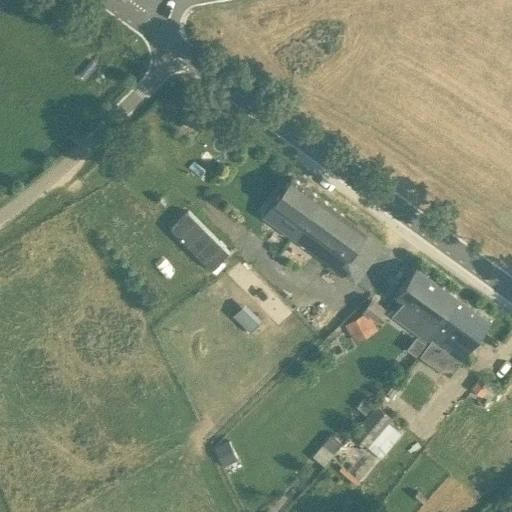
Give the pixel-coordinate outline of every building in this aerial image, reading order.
[(308,36),(321,58),(341,46),(327,24),(308,36)] [(368,230),(292,174),(272,201),(293,217),(284,228),(355,280),(383,241),(368,230)] [(396,292),(403,297),(393,312),(417,330),(430,338),(419,353),(421,355),(423,352),(444,325),(439,321),(458,295),(416,265),(396,292)] [(490,319),(458,295),(439,321),(444,325),(423,352),(421,355),(449,375),(460,359),(463,360),(490,319)] [(372,297),(365,307),(376,315),(384,306),(372,297)] [(243,303),(234,312),(249,328),(259,320),(243,303)] [(344,322),(353,340),(376,328),(366,310),(344,322)] [(471,386),(482,393),(490,382),(480,375),(471,386)] [(367,413),(374,404),(365,396),(357,405),(367,413)] [(392,416),(376,402),(374,404),(367,413),(352,431),(380,456),(401,432),(388,420),(392,416)] [(331,432),(322,443),(333,453),(343,442),(331,432)] [(228,440),(215,447),(228,473),(241,467),(228,440)]
